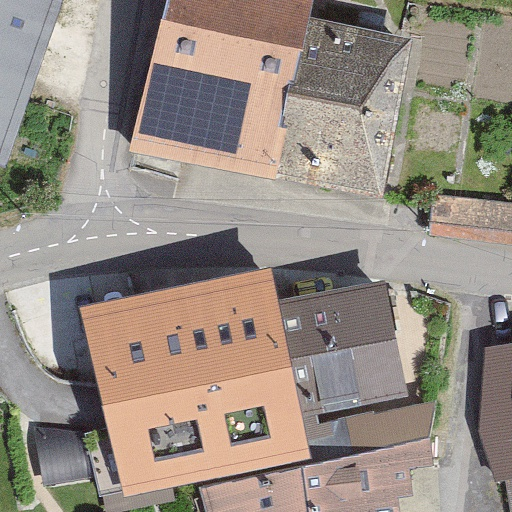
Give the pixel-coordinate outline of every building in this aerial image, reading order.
[(0,0),(0,169),(11,173),(70,0),(0,0)] [(174,0),(134,150),(395,199),(430,20),(327,0),(174,0)] [(511,203),(433,194),(428,237),(511,245),(511,203)] [(286,302),(278,265),(59,314),(100,498),(319,449),(313,423),(286,302)] [(397,281),(286,302),(313,423),(420,399),(397,281)] [(432,443),(305,466),(312,511),(402,511),(400,501),(420,497),(415,470),(437,466),(432,443)] [(312,511),(305,466),(209,484),(213,511),(312,511)]
